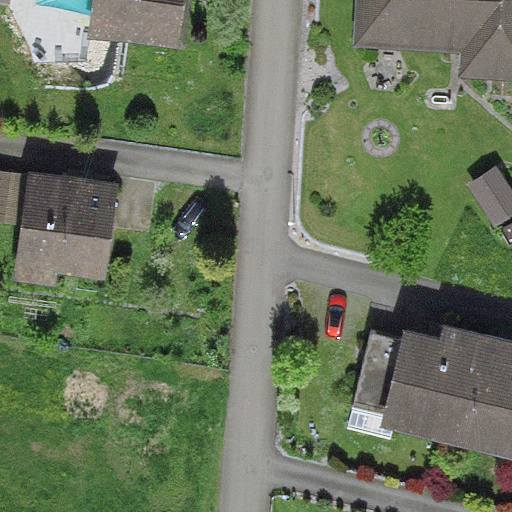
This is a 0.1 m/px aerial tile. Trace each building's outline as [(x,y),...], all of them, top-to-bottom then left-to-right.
[(91,0),(88,25),(171,37),(175,0),(91,0)] [(511,73),(511,0),(357,0),(357,21),(463,27),(461,71),(511,73)] [(98,269),(109,195),(61,189),(62,183),(27,178),(16,257),(98,269)] [(489,221),(511,205),(511,201),(498,179),(472,196),(489,221)] [(381,416),(459,435),(483,337),(442,327),(439,342),(401,333),(400,340),(367,332),(352,391),(385,399),(381,416)] [(511,344),(483,337),(459,435),(511,448),(511,344)]
